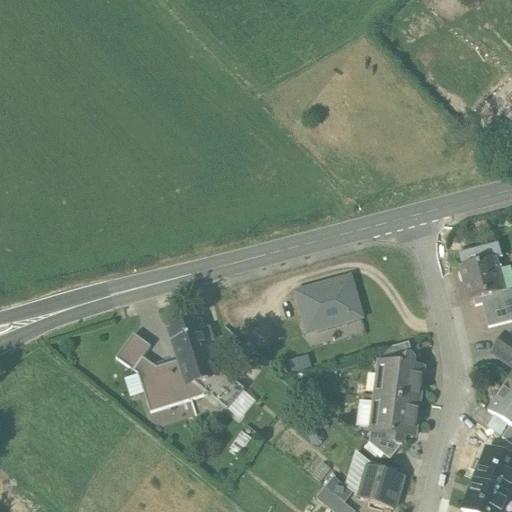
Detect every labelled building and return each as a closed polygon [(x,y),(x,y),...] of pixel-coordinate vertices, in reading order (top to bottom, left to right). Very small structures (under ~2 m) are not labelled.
[(494,260),(458,269),(466,303),(471,302),(511,291),(511,284),(508,269),(497,272),(494,260)] [(349,281),(297,296),(308,334),(360,319),(349,281)] [(511,291),(471,302),(473,309),(480,307),(486,330),(511,323),(511,291)] [(201,322),(170,332),(179,363),(157,370),(143,360),(139,376),(151,415),(208,397),(192,383),(218,375),(201,322)] [(152,349),(134,336),(117,361),(139,376),(143,360),(152,349)] [(511,343),(507,340),(506,339),(505,339),(505,340),(503,340),(502,340),(501,341),(502,341),(492,355),(491,356),(492,357),(511,370),(511,375),(507,383),(511,386),(511,343)] [(408,345),(381,353),(379,365),(384,366),(384,364),(403,366),(403,361),(408,357),(412,358),(408,345)] [(403,366),(384,364),(384,366),(380,401),(419,406),(422,376),(421,376),(421,369),(415,368),(416,363),(413,358),(412,358),(408,357),(403,361),(403,366)] [(245,392),(220,372),(218,375),(192,383),(208,397),(228,412),(245,392)] [(511,386),(507,383),(487,414),(506,427),(508,429),(511,430),(511,386)] [(419,406),(380,401),(376,435),(375,436),(394,438),(393,444),(396,448),(400,449),(401,449),(405,445),(406,440),(412,441),(413,433),(415,434),(419,406)] [(511,430),(508,429),(500,440),(511,447),(511,430)] [(394,438),(375,436),(376,435),(370,434),(369,446),(389,462),(400,449),(396,448),(393,444),(394,438)] [(511,461),(486,451),(474,483),(503,494),(509,478),(511,479),(511,461)] [(393,511),(403,479),(369,469),(364,486),(368,488),(363,504),(391,511),(393,511)] [(352,495),(334,481),(326,491),(344,505),(352,495)] [(503,494),(474,483),(462,511),(501,511),(502,511),(497,509),(503,494)] [(351,511),(344,505),(326,491),(317,502),(329,511),(351,511)]
